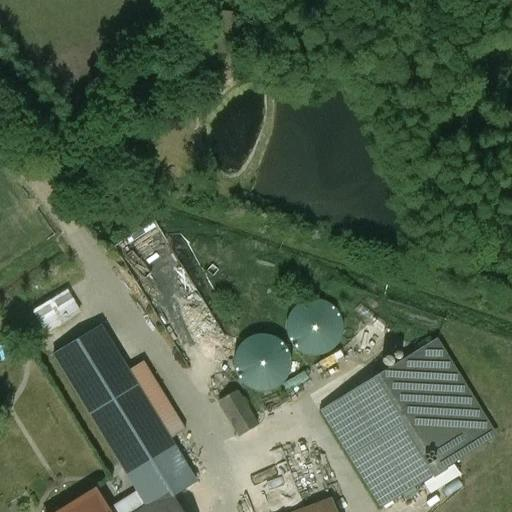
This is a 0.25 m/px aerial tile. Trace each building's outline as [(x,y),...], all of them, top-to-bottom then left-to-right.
[(246,0),(219,0),(208,34),(233,42),(246,0)] [(183,347),(219,327),(181,258),(159,271),(162,276),(148,284),(183,347)] [(340,338),(342,327),(339,317),(333,308),(324,302),(313,300),(303,302),(294,308),(288,317),(286,328),(288,339),(294,348),(304,354),(314,356),(325,354),(334,347),(340,338)] [(40,315),(44,327),(82,312),(77,301),(40,315)] [(128,371),(100,326),(52,355),(146,508),(171,494),(171,495),(195,480),(170,439),(128,371)] [(288,374),(290,362),(288,351),(281,342),(272,336),(261,334),(250,337),(241,343),(235,353),(233,364),(235,375),(241,384),(251,390),(262,392),(273,389),(282,383),(288,374)] [(435,342),(322,411),(381,505),(493,436),(435,342)] [(185,430),(142,362),(128,371),(170,439),(185,430)] [(256,425),(236,391),(218,401),(239,436),(256,425)] [(107,511),(94,490),(58,511),(107,511)] [(146,508),(139,511),(182,511),(171,495),(171,494),(146,508)] [(335,511),(331,500),(299,511),(335,511)]
